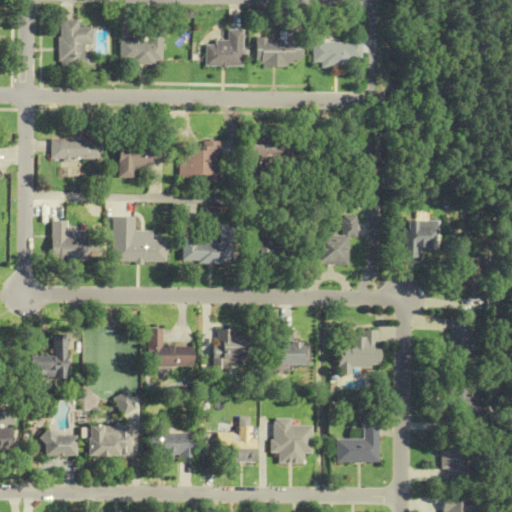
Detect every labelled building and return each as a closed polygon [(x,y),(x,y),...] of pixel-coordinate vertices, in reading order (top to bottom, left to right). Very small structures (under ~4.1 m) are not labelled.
[(90,69),(90,53),(84,53),(84,45),(89,45),(89,27),(77,27),(77,20),(57,20),(57,69),(90,69)] [(253,38),(253,66),(297,66),(297,23),(276,23),(276,39),(253,38)] [(159,27),(144,28),(144,39),(117,39),(118,64),(159,63),(159,27)] [(239,30),(225,30),(225,42),(203,42),(203,66),(239,66),(239,30)] [(359,41),(310,40),(310,65),(359,65),(359,41)] [(281,134),(247,134),(246,177),(264,177),(265,164),(292,164),(292,147),(281,146),(281,134)] [(100,160),(100,140),(50,140),(50,160),(100,160)] [(218,141),(198,141),(197,149),(176,149),(176,179),(218,179),(218,141)] [(116,142),(117,179),(135,178),(134,164),(161,164),(160,142),(116,142)] [(346,265),(346,236),(355,236),(355,215),(341,215),(341,236),(316,236),(316,265),(346,265)] [(416,258),(416,249),(436,249),(436,221),(401,220),(401,258),(416,258)] [(68,221),(51,221),(51,260),(90,260),(91,233),(67,233),(68,221)] [(180,262),(231,263),(232,226),(218,225),(217,242),(181,241),(180,262)] [(283,227),(245,228),(246,262),(285,260),(283,227)] [(112,238),(112,262),(166,262),(166,238),(112,238)] [(459,287),(483,284),(480,257),(456,259),(459,287)] [(468,318),(447,318),(447,362),(468,362),(468,318)] [(162,347),(162,329),(147,329),(147,368),(192,368),(192,347),(162,347)] [(232,330),(214,329),(212,367),(247,368),(248,335),(231,335),(232,330)] [(309,366),(309,344),(292,344),(292,330),(276,330),(276,365),(309,366)] [(377,330),(360,331),(360,339),(338,339),(338,369),(378,369),(377,330)] [(27,356),(27,378),(65,379),(66,335),(52,335),(52,356),(27,356)] [(475,383),(445,383),(446,417),(476,416),(475,383)] [(120,416),(134,408),(124,392),(110,400),(120,416)] [(336,463),(379,463),(379,418),(363,418),(363,440),(336,440),(336,463)] [(84,425),(84,458),(129,458),(129,425),(84,425)] [(0,452),(10,452),(9,428),(0,427),(0,452)] [(253,427),(234,427),(234,434),(217,433),(217,462),(253,462),(253,427)] [(192,433),(147,433),(147,459),(192,459),(192,433)] [(74,456),(74,435),(42,435),(42,456),(74,456)] [(439,470),(445,470),(445,483),(468,483),(468,442),(439,442),(439,470)] [(471,511),(471,498),(440,498),(439,511),(471,511)]
